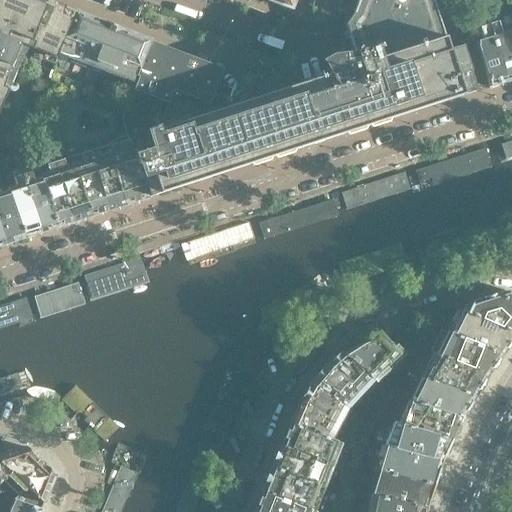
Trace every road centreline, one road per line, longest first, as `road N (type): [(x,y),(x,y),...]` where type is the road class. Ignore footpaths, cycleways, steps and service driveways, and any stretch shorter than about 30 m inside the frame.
road 1 (residential): [(511,109),(0,279)]
road 2 (residential): [(225,511),(273,391),(299,353),(334,323),(496,268),(511,271)]
road 3 (unclassified): [(311,55),(172,0)]
